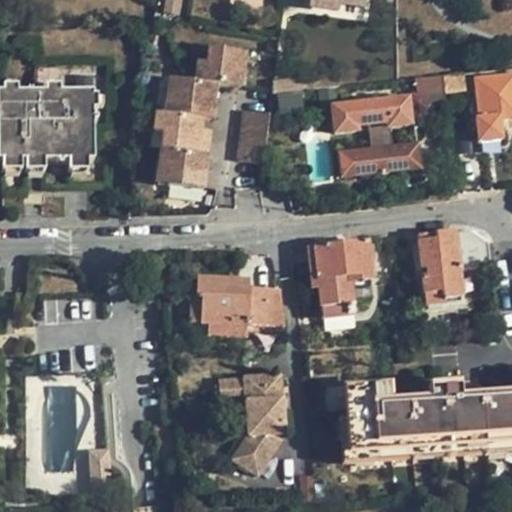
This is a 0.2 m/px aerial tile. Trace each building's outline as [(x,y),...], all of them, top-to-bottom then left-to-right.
[(364,7),(364,0),(309,0),(309,8),(336,10),(337,4),(364,7)] [(241,56),(206,51),(204,68),(194,66),(191,82),(213,85),(237,89),(241,56)] [(482,75),(471,76),(476,120),(472,120),(475,145),(500,142),(499,121),(511,118),(511,68),(481,71),(482,75)] [(460,74),(442,76),(444,93),(462,91),(460,74)] [(442,76),(414,79),(415,95),(416,103),(445,100),(444,93),(442,76)] [(191,82),(177,80),(174,99),(164,98),(162,115),(198,119),(209,120),(213,85),(191,82)] [(176,82),(166,80),(164,98),(174,99),(176,82)] [(300,82),(273,86),(272,93),(301,90),(300,82)] [(406,101),(408,127),(415,126),(412,103),(416,103),(415,95),(385,98),(386,103),(406,101)] [(0,168),(15,168),(21,167),(40,167),(61,166),(87,166),(94,165),(92,116),(92,101),(92,97),(60,98),(44,99),(20,100),(5,100),(0,99),(0,168)] [(271,101),(269,115),(301,111),(300,97),(271,101)] [(330,109),(333,134),(336,134),(354,132),(354,127),(366,126),(387,124),(388,129),(408,127),(406,101),(386,103),(330,109)] [(198,119),(162,115),(151,114),(149,135),(160,136),(158,149),(194,153),(196,134),(198,119)] [(269,117),(242,114),(240,125),(267,128),(268,119),(269,117)] [(387,124),(366,126),(368,155),(358,155),(361,179),(420,172),(417,149),(391,151),(388,129),(387,124)] [(267,128),(240,125),(239,137),(266,140),(267,128)] [(354,132),(336,134),(342,181),(361,179),(358,155),(368,155),(366,126),(354,127),(354,132)] [(408,127),(388,129),(391,151),(417,149),(415,126),(408,127)] [(207,135),(196,134),(194,153),(204,154),(207,135)] [(266,140),(239,137),(238,148),(264,152),(266,140)] [(264,152),(238,148),(236,161),(262,164),(264,152)] [(194,153),(158,149),(156,169),(166,170),(164,187),(200,191),(204,154),(194,153)] [(87,177),(87,166),(61,166),(61,177),(87,177)] [(40,178),(40,167),(21,167),(21,178),(40,178)] [(0,179),(16,178),(15,168),(0,168),(0,179)] [(166,170),(156,169),(154,186),(164,187),(166,170)] [(459,270),(490,266),(487,244),(471,231),(433,234),(434,240),(418,241),(424,306),(444,304),(443,300),(462,298),(459,270)] [(366,243),(314,250),(318,291),(322,321),(353,317),(349,283),(371,281),(366,243)] [(310,292),(318,291),(314,250),(305,251),(310,292)] [(196,278),(197,296),(202,296),(201,323),(208,324),(246,325),(285,327),(279,289),(249,288),(240,288),(240,279),(196,278)] [(250,279),(240,279),(240,288),(249,288),(250,279)] [(188,323),(201,323),(202,296),(197,296),(189,296),(188,323)] [(247,338),(246,325),(208,324),(208,336),(247,338)] [(241,382),(244,403),(248,439),(233,466),(258,480),(282,438),(275,378),(241,382)] [(218,406),(244,403),(241,382),(216,384),(218,406)] [(511,396),(480,399),(460,400),(460,389),(459,386),(428,388),(429,403),(390,406),(388,388),(345,391),(349,454),(511,442),(511,396)] [(478,387),(460,389),(460,400),(480,399),(478,387)] [(98,495),(111,493),(108,454),(89,455),(93,490),(98,495)] [(301,480),(304,505),(315,504),(315,501),(314,486),(313,479),(301,480)] [(324,485),(314,486),(315,501),(325,500),(324,485)]
